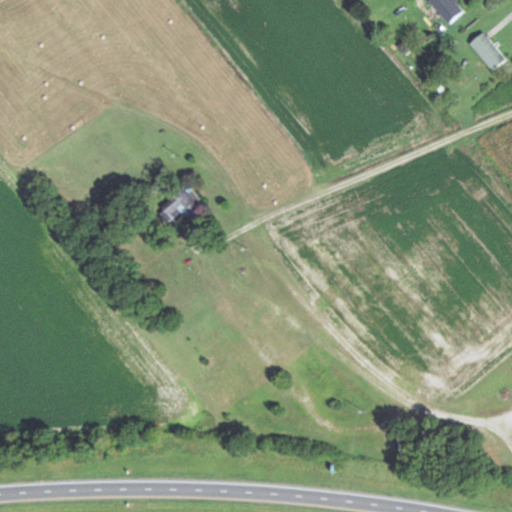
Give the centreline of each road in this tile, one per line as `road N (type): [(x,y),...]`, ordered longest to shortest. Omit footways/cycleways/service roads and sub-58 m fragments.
road 1 (motorway): [(431,511),(284,494),(128,488)]
road 2 (motorway): [(128,488),(0,493)]
